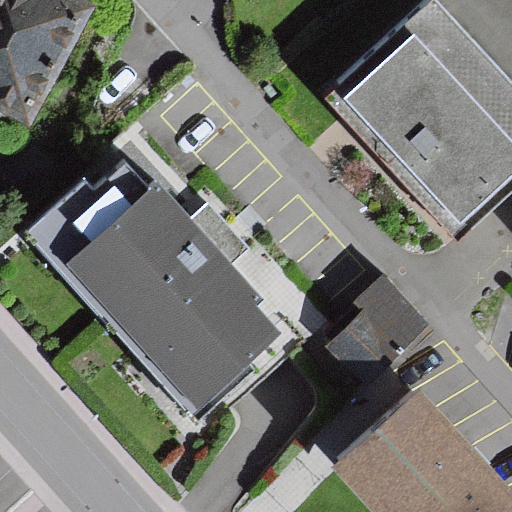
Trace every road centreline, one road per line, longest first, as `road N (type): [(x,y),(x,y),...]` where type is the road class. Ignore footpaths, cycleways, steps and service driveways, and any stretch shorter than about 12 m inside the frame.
road 1 (residential): [(142,0),(511,411)]
road 2 (residential): [(0,383),(110,511)]
